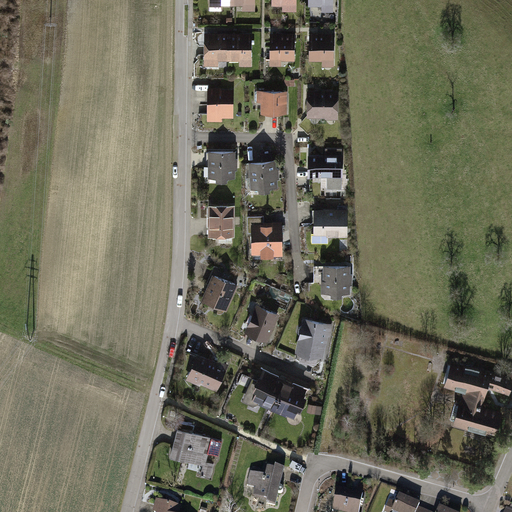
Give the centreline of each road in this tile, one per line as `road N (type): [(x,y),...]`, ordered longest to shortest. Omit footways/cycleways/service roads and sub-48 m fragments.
road 1 (residential): [(181,0),(178,274),(126,511)]
road 2 (residential): [(303,511),(318,465),(342,464),(491,507)]
road 3 (track): [(39,343),(155,394)]
